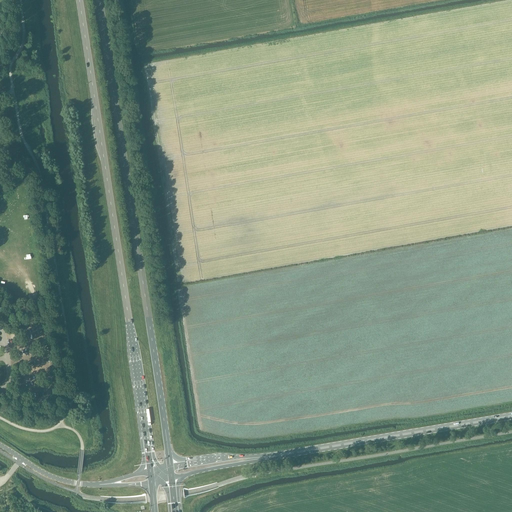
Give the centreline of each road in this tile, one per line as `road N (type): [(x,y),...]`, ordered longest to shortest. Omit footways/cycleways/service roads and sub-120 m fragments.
road 1 (primary): [(170,473),(99,0)]
road 2 (primary): [(79,0),(143,419)]
road 3 (tertiary): [(170,473),(511,416)]
